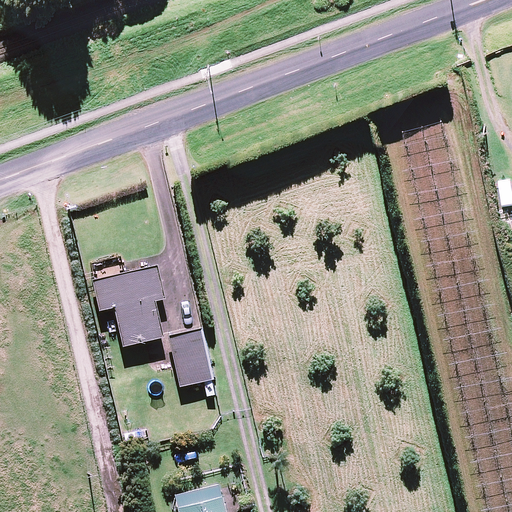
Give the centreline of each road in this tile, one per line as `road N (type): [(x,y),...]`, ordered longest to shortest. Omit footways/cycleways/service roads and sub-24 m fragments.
road 1 (tertiary): [(0,179),(481,0)]
road 2 (track): [(172,118),(266,511)]
